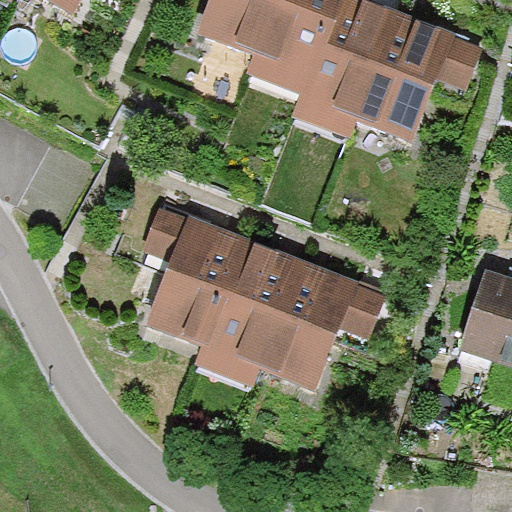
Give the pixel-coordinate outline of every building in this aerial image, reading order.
[(22,0),(67,24),(80,0),(22,0)] [(202,0),(190,35),(245,56),(263,0),(202,0)] [(239,71),(292,93),(339,0),(263,0),(245,56),(239,71)] [(284,117),(344,139),(350,124),(390,10),(362,0),(339,0),(292,93),(284,117)] [(476,46),(390,10),(350,124),(409,141),(429,82),(458,91),(476,46)] [(136,325),(195,347),(238,238),(155,210),(137,261),(157,269),(136,325)] [(293,261),(238,238),(195,347),(188,364),(244,387),(252,372),(293,261)] [(377,296),(293,261),(252,372),(311,394),(335,328),(362,337),(377,296)] [(511,279),(479,268),(453,346),(511,365),(511,279)]
